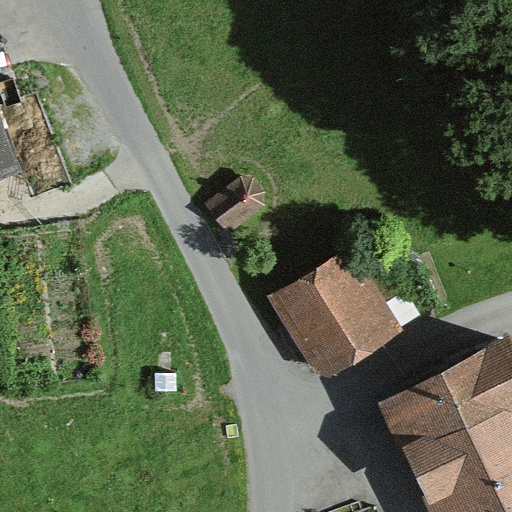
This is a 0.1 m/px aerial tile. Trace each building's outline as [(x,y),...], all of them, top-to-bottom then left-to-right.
[(0,172),(30,161),(0,78),(0,172)] [(252,172),(206,203),(229,236),(275,205),(252,172)] [(363,250),(284,293),(328,372),(406,330),(363,250)] [(511,363),(498,336),(392,388),(417,440),(511,393),(511,363)] [(511,393),(417,440),(452,511),(463,511),(511,488),(511,393)]
